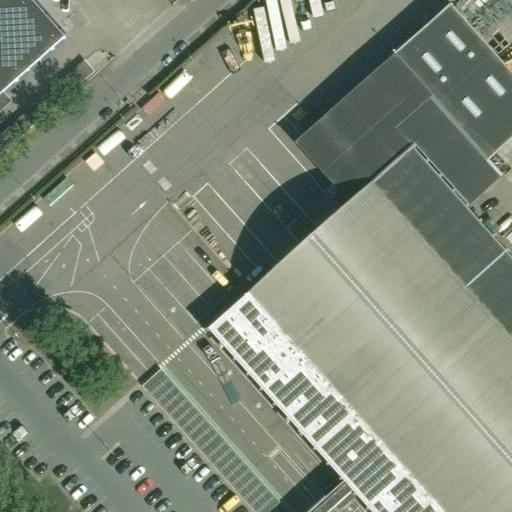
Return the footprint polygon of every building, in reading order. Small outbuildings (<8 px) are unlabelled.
[(0,0),(0,95),(7,90),(13,84),(63,40),(65,38),(31,0),(0,0)] [(396,56),(488,160),(511,138),(511,74),(451,6),(396,56)] [(488,160),(396,56),(299,142),(352,202),(414,146),(468,207),(503,177),(488,160)] [(119,164),(171,115),(162,105),(110,155),(119,164)] [(352,202),(209,329),(206,331),(342,484),(351,493),(367,511),(511,511),(511,255),(468,207),(414,146),(352,202)] [(254,511),(270,511),(279,504),(161,371),(143,388),(254,511)] [(330,511),(351,493),(342,484),(309,511),(330,511)]
